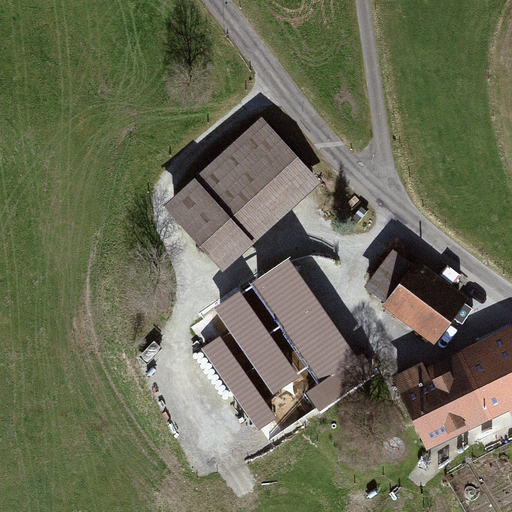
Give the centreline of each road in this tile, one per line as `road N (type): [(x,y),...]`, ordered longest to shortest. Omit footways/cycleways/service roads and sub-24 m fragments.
road 1 (unknown): [(402,215),(362,248),(305,244),(231,279),(191,258),(165,218),(166,184),(220,128),(261,60)]
road 2 (unclassified): [(511,298),(371,190),(214,0)]
road 3 (track): [(371,190),(382,137),(363,0)]
